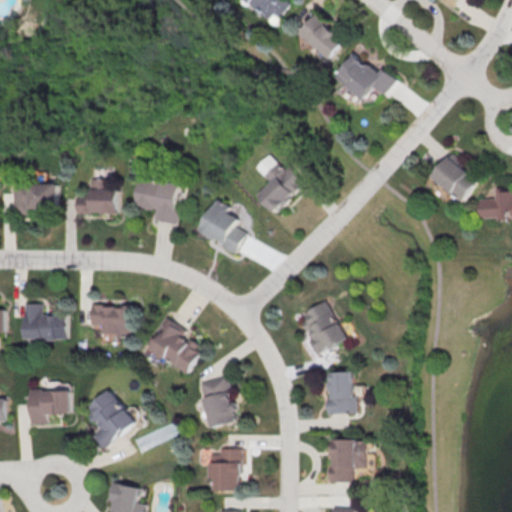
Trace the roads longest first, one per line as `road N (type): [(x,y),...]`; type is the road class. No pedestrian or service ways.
road 1 (residential): [(0,257),(161,265),(190,275),(240,312),(271,359),(285,403),(286,511)]
road 2 (residential): [(511,7),(396,155),(240,312)]
